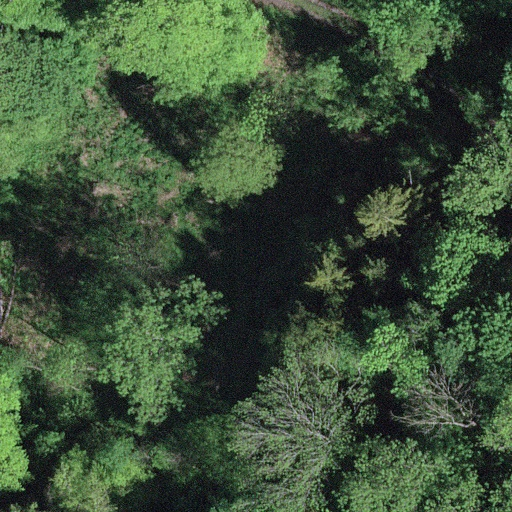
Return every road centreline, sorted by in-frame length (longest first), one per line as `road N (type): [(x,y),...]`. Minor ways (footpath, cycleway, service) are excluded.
road 1 (track): [(511,167),(450,132),(331,14),(270,0)]
road 2 (track): [(182,0),(0,50)]
